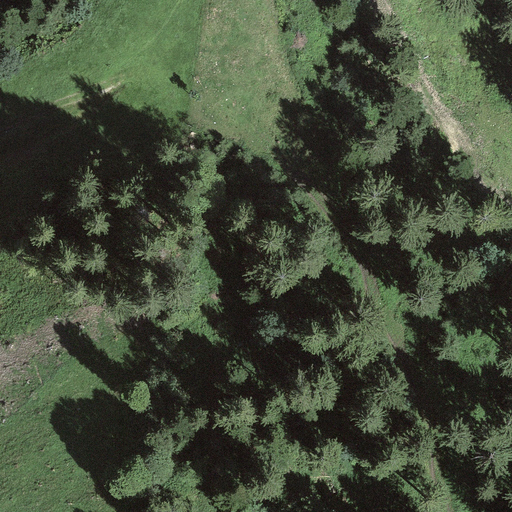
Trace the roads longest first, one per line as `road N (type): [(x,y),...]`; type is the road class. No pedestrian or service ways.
road 1 (track): [(202,36),(250,125),(346,228),(362,256),(424,396),(444,511)]
road 2 (track): [(202,36),(124,81),(0,125)]
road 3 (track): [(0,158),(124,81)]
